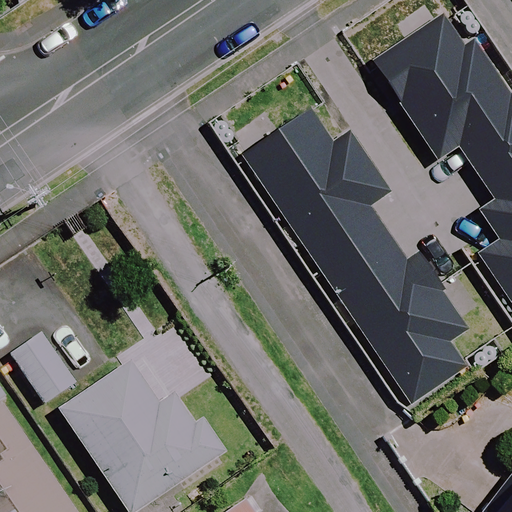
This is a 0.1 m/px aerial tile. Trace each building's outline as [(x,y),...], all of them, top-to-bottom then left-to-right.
[(501,281),(493,268),(511,254),(511,158),(476,182),(469,171),(425,200),(432,210),(384,241),(378,232),(325,266),(390,367),(380,374),(410,420),(455,390),(432,355),(466,334),(452,313),(501,281)] [(483,356),(511,334),(511,319),(505,310),(468,337),(483,356)] [(75,385),(43,335),(11,356),(43,406),(75,385)] [(159,412),(129,366),(59,412),(124,511),(144,511),(226,459),(184,396),(159,412)] [(75,511),(0,402),(0,511),(75,511)] [(511,511),(511,473),(481,511),(511,511)] [(234,511),(254,511),(248,502),(234,511)]
